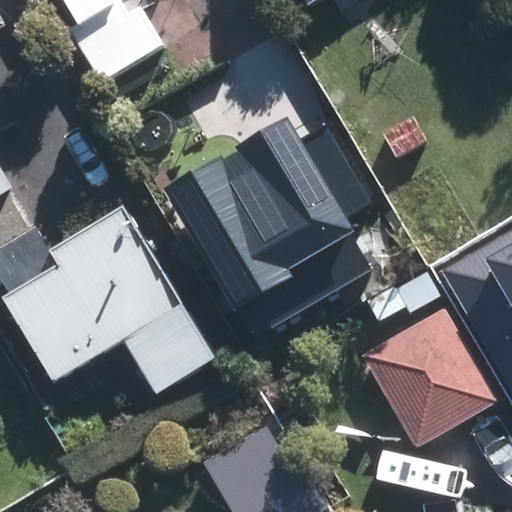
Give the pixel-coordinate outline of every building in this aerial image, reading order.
[(62,0),(106,73),(160,42),(136,1),(125,9),(120,0),(62,0)] [(164,181),(247,326),(342,270),(260,126),(235,141),(198,76),(133,114),(170,178),(164,181)] [(391,155),(421,138),(407,113),(377,130),(391,155)] [(226,357),(134,204),(61,249),(70,262),(14,297),(65,380),(135,339),(168,393),(226,357)] [(511,281),(469,306),(511,380),(511,281)] [(411,446),(495,398),(442,306),(358,353),(411,446)] [(230,511),(317,511),(316,509),(326,504),(297,451),(285,458),(266,424),(201,460),(230,511)]
